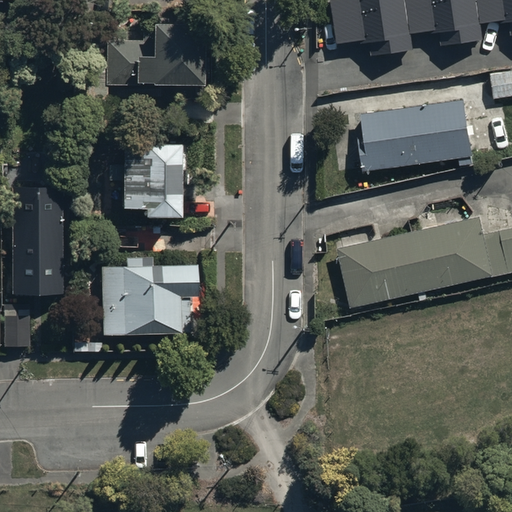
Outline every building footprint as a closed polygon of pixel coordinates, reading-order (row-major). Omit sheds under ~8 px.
[(511,0),(331,0),(338,44),(371,40),(373,55),(414,49),(412,35),(439,32),(441,46),(483,40),(481,25),(510,20),(511,34),(511,0)] [(140,89),(150,89),(150,91),(196,91),(196,32),(149,32),(150,63),(139,63),(139,49),(107,49),(107,94),(140,94),(140,89)] [(511,69),(490,72),(494,100),(511,97),(511,69)] [(463,102),(361,116),(364,140),(357,141),(361,171),(470,157),(463,102)] [(176,221),(175,149),(138,149),(138,155),(118,155),(119,215),(141,215),(141,221),(176,221)] [(61,187),(11,187),(11,295),(61,295),(61,187)] [(479,218),(337,250),(350,308),(511,271),(511,228),(483,235),(479,218)] [(192,304),(192,271),(149,271),(149,263),(123,263),(123,272),(101,272),(101,324),(92,324),(92,339),(178,339),(178,304),(192,304)] [(4,322),(4,353),(29,353),(29,322),(4,322)]
